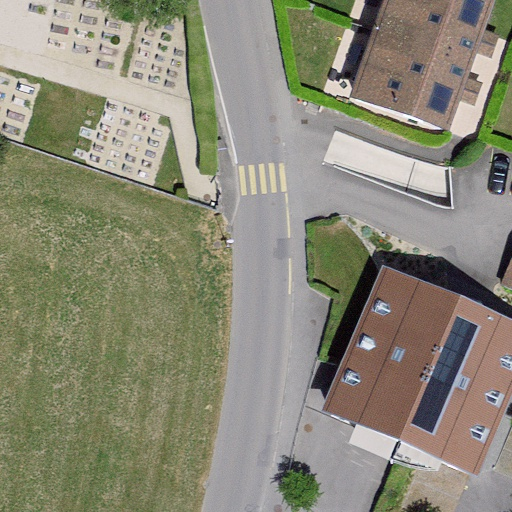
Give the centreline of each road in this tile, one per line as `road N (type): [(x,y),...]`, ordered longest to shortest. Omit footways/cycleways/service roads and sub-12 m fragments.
road 1 (residential): [(243,511),(261,409),(266,289),(233,0)]
road 2 (unknown): [(297,197),(446,214),(511,211)]
